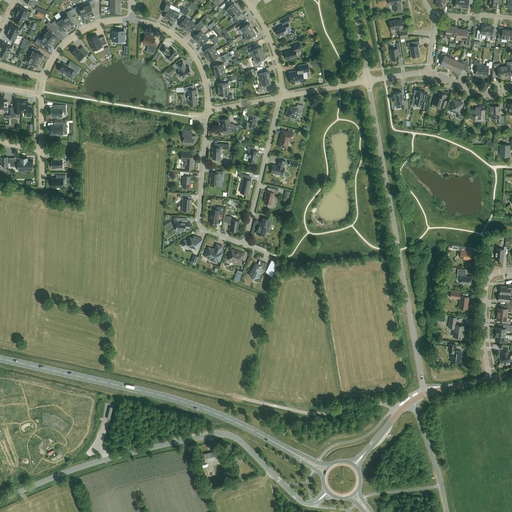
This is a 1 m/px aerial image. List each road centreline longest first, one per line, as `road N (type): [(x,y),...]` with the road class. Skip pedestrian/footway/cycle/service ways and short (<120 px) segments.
road 1 (primary): [(325,470),(199,408),(0,358)]
road 2 (unclassified): [(424,394),(367,81)]
road 3 (tertiary): [(327,492),(311,504),(298,500),(223,434),(106,459)]
road 4 (residential): [(393,408),(374,403),(306,413),(204,390)]
road 5 (residential): [(244,244),(198,223),(206,110)]
road 6 (residential): [(244,244),(282,96)]
road 7 (residential): [(206,110),(193,55),(168,31),(132,19)]
